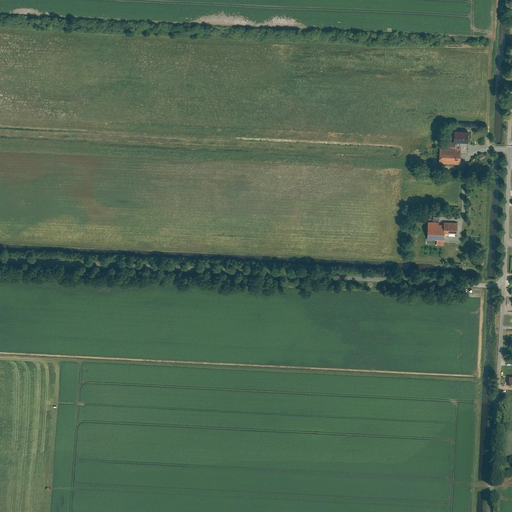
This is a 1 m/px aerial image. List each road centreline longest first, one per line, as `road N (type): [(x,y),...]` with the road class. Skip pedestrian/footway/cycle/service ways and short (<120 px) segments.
road 1 (unclassified): [(502,286),(0,261)]
road 2 (unclassified): [(502,286),(485,511)]
road 3 (unclassified): [(509,150),(502,286)]
